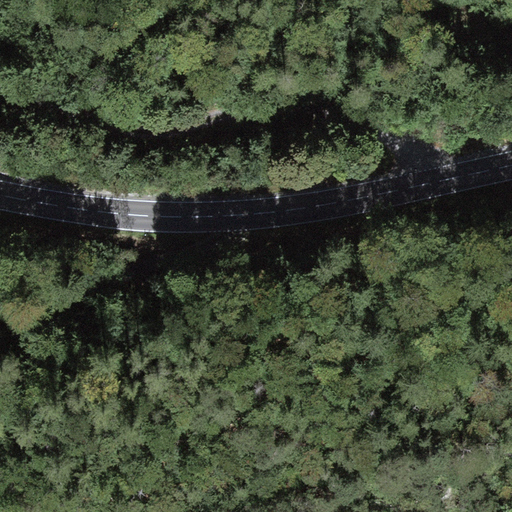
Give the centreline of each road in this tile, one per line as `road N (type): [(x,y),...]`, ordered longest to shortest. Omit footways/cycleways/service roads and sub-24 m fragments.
road 1 (secondary): [(511,165),(241,215),(117,213),(0,194)]
road 2 (track): [(440,181),(379,133),(335,115),(271,103),(153,129),(107,124),(0,85)]
